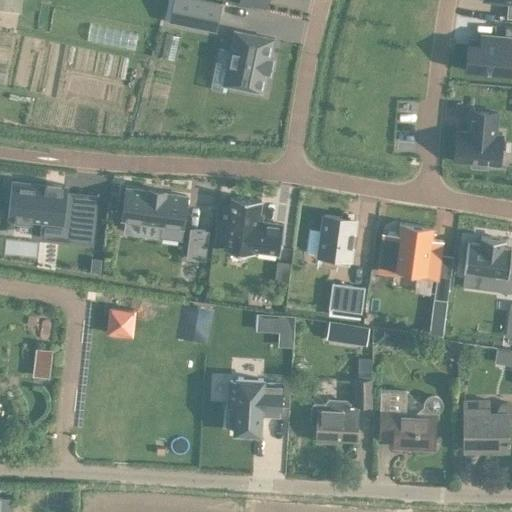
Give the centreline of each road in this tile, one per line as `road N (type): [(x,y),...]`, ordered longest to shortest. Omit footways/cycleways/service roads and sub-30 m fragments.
road 1 (residential): [(289,170),(0,144)]
road 2 (unclassified): [(259,482),(0,468)]
road 3 (unclassified): [(511,494),(259,482)]
road 4 (residential): [(446,0),(425,193)]
road 5 (residential): [(321,0),(289,170)]
road 6 (residential): [(425,193),(289,170)]
